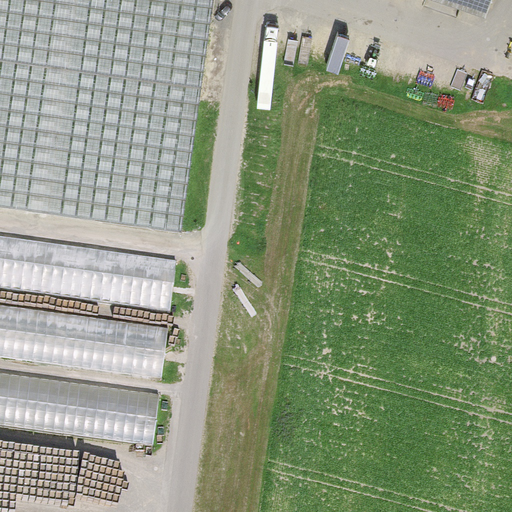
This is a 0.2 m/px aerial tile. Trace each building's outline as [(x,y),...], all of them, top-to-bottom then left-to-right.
[(0,0),(0,204),(183,230),(216,0),(0,0)] [(489,0),(446,0),(485,13),(489,0)] [(180,264),(0,239),(0,291),(173,316),(180,264)] [(170,333),(0,309),(0,360),(163,383),(170,333)] [(161,399),(0,376),(0,430),(154,452),(161,399)]
